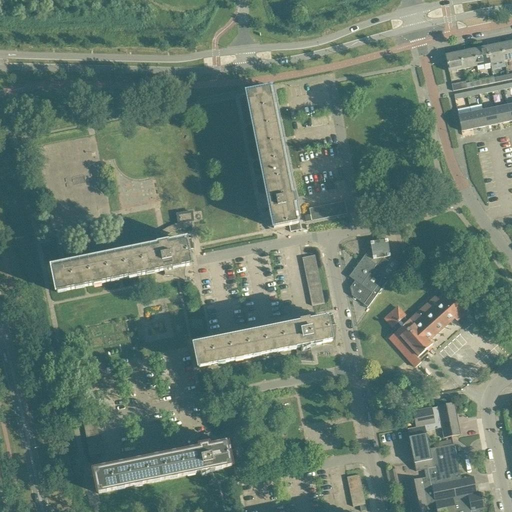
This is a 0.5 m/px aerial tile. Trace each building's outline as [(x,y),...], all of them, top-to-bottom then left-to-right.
[(505,61),(511,59),(511,41),(507,43),(508,43),(501,44),(505,61)] [(490,64),(505,61),(501,44),(494,46),(494,45),(487,47),(490,64)] [(476,67),(490,64),(487,47),(480,48),(480,49),(473,50),(476,67)] [(463,69),(476,67),(473,50),(466,51),(459,52),(463,69)] [(456,71),(463,69),(459,52),(453,54),(446,56),(446,55),(445,55),(449,72),(450,72),(449,72),(456,70),(456,71)] [(466,84),(465,82),(451,85),(453,91),(467,89),(466,84)] [(473,96),(479,95),(478,90),(466,92),(467,97),(468,104),(474,103),(473,96)] [(272,218),(274,229),(289,226),(290,232),(301,230),(299,220),(295,221),(269,91),(247,95),(270,211),(263,213),(264,217),(275,215),(275,217),(272,218)] [(498,124),(510,122),(507,106),(494,108),(498,124)] [(486,127),(498,124),(494,108),(482,111),(486,127)] [(473,129),(486,127),(482,111),(470,113),(473,129)] [(461,132),(473,129),(470,113),(458,116),(461,132)] [(345,202),(339,203),(341,215),(347,214),(345,202)] [(333,204),(335,216),(341,215),(339,203),(333,204)] [(327,205),(329,218),(335,216),(333,204),(327,205)] [(321,206),(324,219),(329,218),(327,205),(321,206)] [(315,208),(318,220),(324,219),(321,206),(315,208)] [(312,221),(318,220),(315,208),(309,209),(310,215),(312,221)] [(183,229),(189,228),(189,225),(192,225),(191,221),(193,221),(192,212),(184,213),(177,214),(178,223),(177,223),(168,227),(164,229),(162,231),(159,233),(163,238),(166,236),(174,232),(183,229)] [(178,271),(177,268),(190,265),(187,250),(193,249),(194,249),(194,243),(192,244),(191,239),(194,239),(194,237),(191,238),(181,240),(182,244),(53,271),(57,293),(165,271),(166,276),(171,276),(175,277),(181,279),(182,275),(180,274),(180,271),(178,271)] [(126,252),(140,249),(140,248),(156,245),(154,237),(124,243),(126,252)] [(395,270),(400,263),(400,262),(399,263),(390,256),(387,240),(370,242),(371,249),(365,257),(364,256),(361,260),(373,269),(388,279),(393,272),(394,273),(395,273),(395,272),(396,272),(396,271),(395,270)] [(312,306),(324,304),(316,263),(314,256),(302,258),(312,306)] [(384,287),(383,286),(388,279),(373,269),(361,260),(349,277),(355,281),(350,288),(352,295),(352,296),(367,307),(367,308),(367,309),(381,289),(382,289),(383,290),(383,289),(384,289),(384,288),(384,287)] [(397,331),(389,338),(415,368),(421,363),(417,358),(433,344),(432,343),(431,345),(428,342),(441,330),(454,318),(457,321),(466,312),(465,311),(471,306),(473,306),(473,305),(471,305),(456,288),(456,286),(455,286),(455,288),(449,293),(447,291),(438,299),(436,297),(436,296),(435,296),(435,297),(408,322),(404,317),(405,316),(398,308),(385,319),(393,328),(394,327),(397,331)] [(322,344),(323,345),(323,344),(332,342),(330,334),(331,326),(336,325),(336,324),(335,324),(333,314),(323,316),(324,320),(194,346),(199,369),(296,349),(298,361),(314,362),(312,355),(310,346),(322,344)] [(424,427),(425,431),(441,428),(443,438),(460,435),(454,403),(437,406),(437,407),(432,408),(432,407),(412,411),(416,428),(416,429),(424,427)] [(102,453),(97,426),(95,418),(83,420),(91,462),(97,460),(96,455),(102,453)] [(429,449),(425,431),(424,427),(416,429),(416,428),(407,429),(416,472),(424,470),(426,478),(400,483),(405,482),(411,511),(427,511),(445,508),(445,511),(480,511),(480,510),(484,509),(481,492),(476,493),(473,477),(461,479),(454,444),(429,449)] [(98,494),(231,467),(228,452),(235,450),(232,439),(222,441),(223,445),(209,448),(208,445),(206,445),(202,437),(198,439),(199,447),(200,450),(94,472),(98,494)] [(347,478),(348,484),(360,481),(359,475),(347,478)] [(348,484),(349,490),(362,487),(360,481),(348,484)] [(349,490),(351,496),(363,493),(362,487),(349,490)] [(351,496),(352,501),(364,499),(363,493),(351,496)] [(353,507),(360,506),(365,505),(364,499),(352,501),(353,507)]
